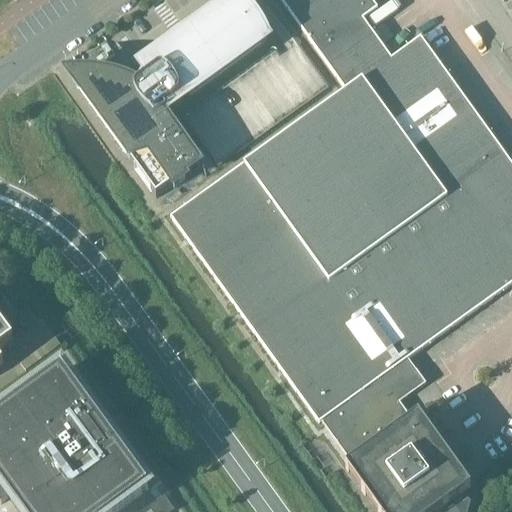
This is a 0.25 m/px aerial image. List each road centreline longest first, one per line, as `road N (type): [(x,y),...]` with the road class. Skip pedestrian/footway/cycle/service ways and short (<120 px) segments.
road 1 (trunk): [(280,511),(90,251),(52,217),(0,191)]
road 2 (trunk): [(0,206),(60,243),(96,281),(266,511)]
road 3 (residential): [(0,76),(106,0)]
